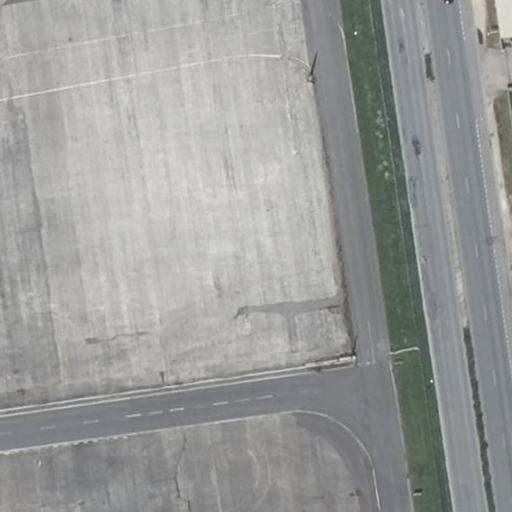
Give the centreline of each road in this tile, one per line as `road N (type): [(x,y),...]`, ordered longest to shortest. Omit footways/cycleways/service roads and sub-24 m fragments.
road 1 (secondary): [(399,0),(473,511)]
road 2 (secondary): [(511,487),(442,0)]
